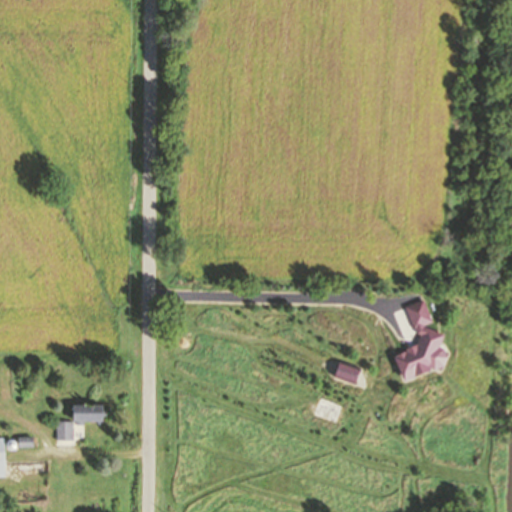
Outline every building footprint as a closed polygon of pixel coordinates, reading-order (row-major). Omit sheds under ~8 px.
[(427,299),(410,306),(419,331),(425,332),(422,342),(412,347),(413,349),(399,355),(409,378),(437,366),(447,369),(452,348),(446,346),(449,334),(443,333),(444,330),(428,326),(426,323),(435,320),(427,299)] [(76,404),(76,419),(107,420),(107,404),(76,404)] [(57,419),(57,438),(74,438),(74,419),(57,419)] [(20,434),(20,445),(35,445),(35,434),(20,434)] [(0,437),(0,475),(8,475),(8,460),(7,437),(0,437)]
